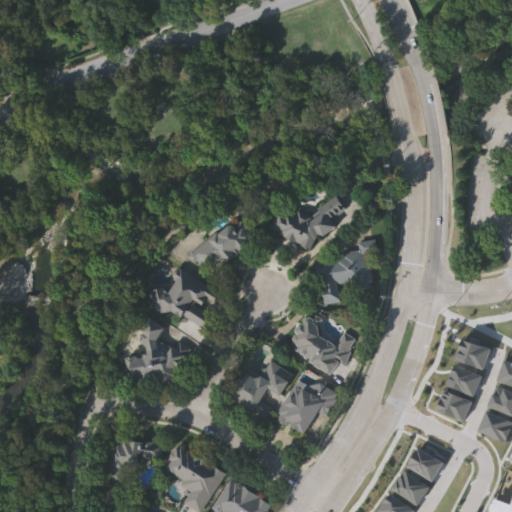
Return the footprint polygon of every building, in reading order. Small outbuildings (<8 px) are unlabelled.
[(338,194),(349,208),(334,221),(338,225),(325,236),(322,233),(313,249),(271,227),(281,209),(286,211),(288,207),(300,213),(302,209),(313,214),(338,194)] [(233,218),(236,223),(244,217),(258,235),(227,260),(225,257),(219,262),(217,260),(214,263),(212,261),(209,264),(205,259),(201,263),(197,259),(194,261),(188,254),(233,218)] [(360,248),(359,240),(376,237),(378,250),(364,253),(366,263),(370,262),(374,282),(371,282),(371,285),(361,287),(353,281),(349,282),(348,280),(337,282),(340,300),(324,303),(321,287),(325,286),(323,278),(318,279),(315,261),(335,257),(335,254),(343,253),(342,251),(360,248)] [(180,263),(220,292),(213,301),(206,297),(203,304),(193,299),(190,304),(192,306),(194,301),(214,313),(206,327),(174,309),(162,312),(160,306),(157,307),(155,299),(154,300),(151,287),(166,285),(170,287),(177,277),(172,274),(180,263)] [(294,349),(298,342),(294,338),(299,332),(297,329),(303,320),(305,322),(310,314),(316,317),(318,313),(326,318),(323,324),(324,334),(338,343),(345,331),(358,338),(353,348),(355,349),(346,363),(340,362),(332,374),(294,349)] [(145,327),(153,316),(168,328),(159,339),(172,348),(174,344),(178,346),(182,339),(194,347),(186,360),(185,359),(181,366),(183,367),(176,378),(164,381),(163,377),(153,379),(152,376),(140,379),(139,376),(128,379),(124,365),(130,363),(128,357),(150,351),(148,344),(145,344),(142,332),(146,331),(145,327)] [(294,374),(281,393),(271,386),(262,399),(274,406),(266,418),(259,413),(260,412),(233,394),(248,370),(257,376),(264,365),(267,367),(272,359),(294,374)] [(322,379),(339,391),(336,396),(339,398),(327,415),(320,411),(306,431),(291,421),(289,424),(278,416),(281,412),(279,410),(300,381),(313,390),(322,379)] [(163,457),(140,455),(138,468),(128,467),(126,483),(109,481),(114,435),(165,441),(163,457)] [(202,511),(186,500),(193,490),(183,483),(186,479),(176,472),(175,474),(168,469),(175,459),(171,457),(179,444),(225,474),(202,511)] [(225,511),(224,511),(223,511),(221,511),(213,507),(232,477),(272,503),(269,509),(272,511),(271,511),(225,511)] [(511,511),(491,511),(492,511),(491,510),(494,502),(495,503),(497,497),(511,502),(511,511)]
